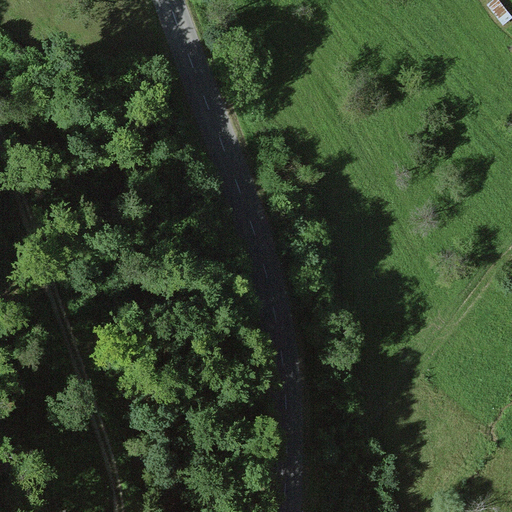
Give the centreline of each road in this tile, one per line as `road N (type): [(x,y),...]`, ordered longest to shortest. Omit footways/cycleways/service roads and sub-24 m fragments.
road 1 (tertiary): [(282,511),(286,425),(275,310),(166,0)]
road 2 (track): [(0,121),(39,253),(74,319),(138,511)]
road 3 (track): [(511,251),(417,371)]
